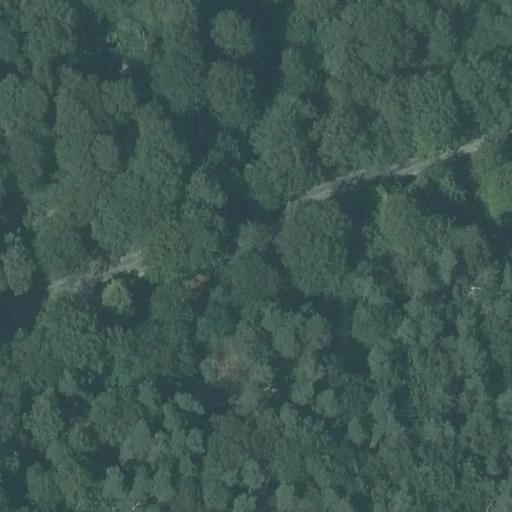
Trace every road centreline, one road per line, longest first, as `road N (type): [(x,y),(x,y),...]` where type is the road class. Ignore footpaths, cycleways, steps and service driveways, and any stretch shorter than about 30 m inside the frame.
road 1 (tertiary): [(0,286),(511,120)]
road 2 (track): [(68,511),(75,265)]
